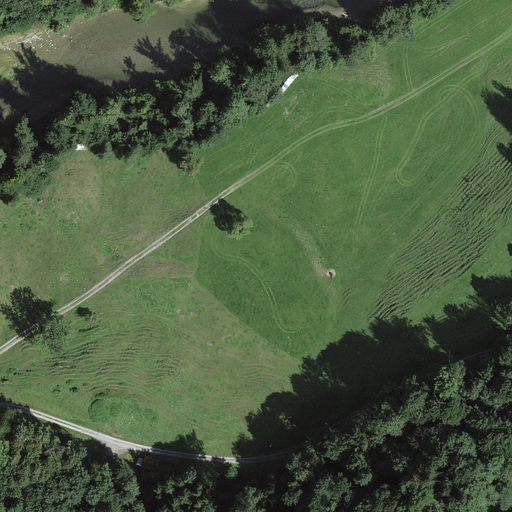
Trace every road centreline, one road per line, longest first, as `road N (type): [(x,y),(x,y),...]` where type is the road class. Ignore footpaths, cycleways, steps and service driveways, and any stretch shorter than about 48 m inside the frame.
road 1 (track): [(0,406),(153,452),(252,460),(318,438),(414,374),(511,337)]
road 2 (track): [(249,179),(0,353)]
